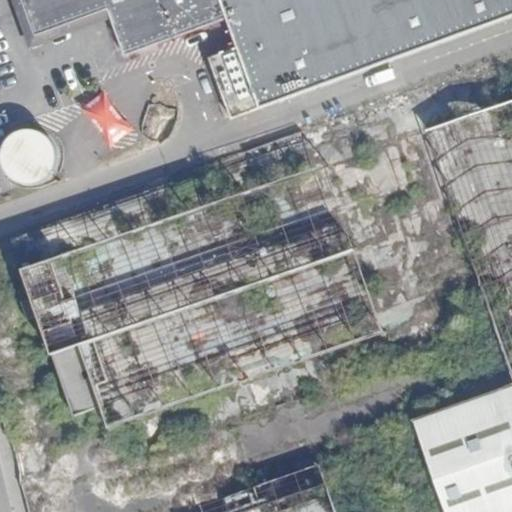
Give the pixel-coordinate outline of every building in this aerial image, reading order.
[(19,0),(32,38),(106,12),(123,57),(227,24),(219,0),(19,0)] [(511,0),(219,0),(227,24),(260,115),(511,24),(511,0)] [(120,443),(111,446),(116,462),(498,335),(502,345),(511,375),(511,106),(343,163),(381,264),(66,379),(78,417),(101,410),(108,435),(116,432),(120,443)] [(0,148),(15,187),(60,170),(42,122),(0,138),(0,148)] [(310,154),(298,158),(304,176),(164,222),(159,205),(103,223),(109,242),(23,270),(33,299),(19,303),(24,320),(38,315),(51,357),(58,354),(66,379),(381,264),(343,163),(315,172),(310,154)] [(298,158),(159,205),(164,222),(304,176),(298,158)] [(511,380),(511,375),(502,345),(491,348),(503,383),(511,380)] [(511,511),(511,392),(418,427),(446,511),(511,511)] [(116,432),(108,435),(111,446),(120,443),(116,432)] [(331,511),(321,480),(229,511),(331,511)]
